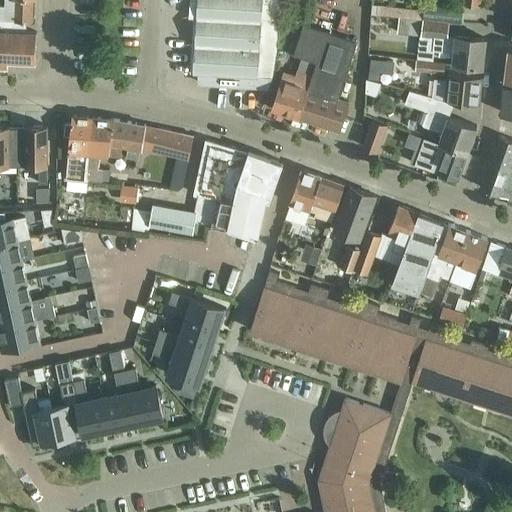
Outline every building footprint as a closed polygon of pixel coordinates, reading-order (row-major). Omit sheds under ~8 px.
[(0,30),(25,31),(25,21),(31,21),(32,0),(4,0),(4,4),(0,4),(0,30)] [(194,72),(256,76),(261,0),(199,0),(195,69),(194,72)] [(406,17),(449,21),(461,22),(463,6),(424,2),(423,9),(377,4),(377,13),(400,16),(406,16),(406,17)] [(400,16),(398,32),(409,33),(421,34),(434,36),(432,50),(453,52),(452,63),(483,66),(486,39),(455,35),(455,36),(447,35),(449,21),(406,17),(406,16),(400,16)] [(348,101),(338,98),(357,41),(304,23),(294,54),(317,61),(313,74),(297,69),(293,82),(281,78),(272,107),(339,129),(348,101)] [(36,32),(25,31),(0,30),(0,65),(7,65),(7,60),(35,60),(36,32)] [(415,70),(444,73),(445,62),(416,59),(415,70)] [(434,78),(433,96),(445,99),(450,100),(479,103),(482,75),(481,75),(448,72),(447,79),(434,78)] [(511,84),(505,84),(502,111),(511,112),(511,84)] [(439,143),(467,153),(477,125),(449,117),(453,103),(434,97),(410,89),(405,102),(428,110),(423,124),(442,131),(438,142),(439,142),(439,143)] [(85,178),(93,116),(72,114),(71,122),(65,121),(64,134),(70,134),(68,151),(65,177),(68,177),(67,190),(86,192),(87,179),(85,178)] [(85,178),(87,179),(100,180),(101,167),(98,167),(99,153),(120,155),(122,145),(127,146),(125,155),(138,158),(140,148),(141,148),(153,150),(189,158),(193,141),(194,133),(114,118),(93,116),(85,178)] [(372,119),(362,145),(378,151),(388,125),(372,119)] [(11,126),(0,125),(0,165),(18,165),(18,127),(11,127),(11,126)] [(25,126),(18,127),(18,165),(38,165),(39,182),(47,182),(47,165),(47,125),(25,125),(25,126)] [(511,139),(499,135),(490,160),(511,168),(511,139)] [(424,137),(414,163),(429,168),(457,179),(459,174),(467,153),(439,143),(424,137)] [(248,149),(247,149),(206,138),(200,162),(194,193),(217,198),(211,225),(229,227),(229,226),(258,236),(266,198),(268,199),(282,161),(248,149)] [(508,197),(511,187),(511,168),(490,160),(480,187),(508,197)] [(320,215),(331,220),(344,184),(302,168),(290,201),(290,202),(321,213),(320,215)] [(120,201),(136,203),(137,186),(122,185),(120,201)] [(349,186),(333,230),(357,239),(374,195),(349,186)] [(149,224),(193,232),(197,211),(153,203),(149,224)] [(381,235),(374,253),(399,262),(418,212),(398,205),(387,232),(382,230),(381,235)] [(0,244),(18,241),(18,239),(29,237),(24,216),(13,218),(12,218),(12,219),(6,220),(4,211),(0,211),(0,244)] [(438,237),(440,231),(443,221),(418,212),(399,262),(391,282),(419,291),(434,248),(438,237)] [(419,291),(431,296),(440,274),(451,278),(456,260),(458,256),(467,231),(448,223),(443,221),(440,231),(438,237),(434,248),(419,291)] [(360,251),(354,268),(367,273),(373,256),(374,253),(381,235),(367,230),(360,251)] [(456,260),(451,278),(470,286),(472,279),(476,268),(475,268),(487,238),(467,231),(458,256),(456,260)] [(184,232),(183,240),(202,242),(203,234),(184,232)] [(0,244),(0,265),(22,260),(18,241),(0,244)] [(511,249),(491,242),(482,269),(501,275),(511,278),(511,249)] [(340,265),(352,269),(359,248),(348,244),(340,265)] [(0,265),(0,286),(27,280),(22,260),(0,265)] [(275,337),(292,285),(277,280),(279,272),(269,269),(250,329),(275,337)] [(0,286),(0,307),(31,300),(27,280),(0,286)] [(301,346),(320,286),(311,283),(308,290),(292,285),(275,337),(301,346)] [(326,354),(343,301),(327,296),(329,289),(320,286),(301,346),(326,354)] [(226,308),(191,296),(172,290),(169,301),(189,308),(185,323),(215,333),(218,323),(221,324),(223,319),(226,308)] [(351,362),(370,302),(361,299),(359,306),(343,301),(326,354),(351,362)] [(0,307),(0,328),(36,320),(56,316),(53,305),(33,309),(31,300),(0,307)] [(376,370),(393,317),(377,312),(380,305),(370,302),(351,362),(376,370)] [(443,306),(439,318),(462,325),(466,313),(443,306)] [(401,378),(419,326),(421,318),(411,315),(409,322),(393,317),(376,370),(401,378)] [(0,328),(0,344),(1,349),(2,349),(2,348),(38,340),(39,341),(40,340),(36,320),(0,328)] [(212,342),(215,333),(185,323),(181,334),(160,328),(156,341),(210,359),(215,343),(212,342)] [(386,511),(380,480),(428,327),(420,324),(391,410),(344,395),(318,476),(323,511),(316,511),(314,511),(386,511)] [(412,382),(437,390),(454,337),(438,332),(439,328),(429,325),(412,382)] [(462,398),(480,341),(471,338),(470,342),(454,337),(437,390),(462,398)] [(204,374),(210,359),(156,341),(152,351),(173,358),(168,374),(198,384),(202,373),(204,374)] [(487,406),(504,353),(488,348),(490,344),(480,341),(462,398),(487,406)] [(511,413),(511,355),(504,353),(487,406),(511,413)] [(163,416),(156,384),(140,388),(136,366),(125,369),(137,424),(153,421),(152,418),(163,416)] [(137,424),(125,369),(114,371),(119,392),(103,395),(110,427),(120,425),(121,427),(137,424)] [(18,376),(4,379),(10,405),(23,402),(33,446),(49,443),(49,440),(59,438),(52,406),(50,397),(38,399),(35,388),(21,391),(18,376)] [(110,427),(103,395),(88,399),(84,377),(74,380),(85,435),(101,432),(100,429),(110,427)] [(64,404),(52,406),(59,438),(68,436),(69,438),(85,435),(74,380),(60,383),(64,404)]
